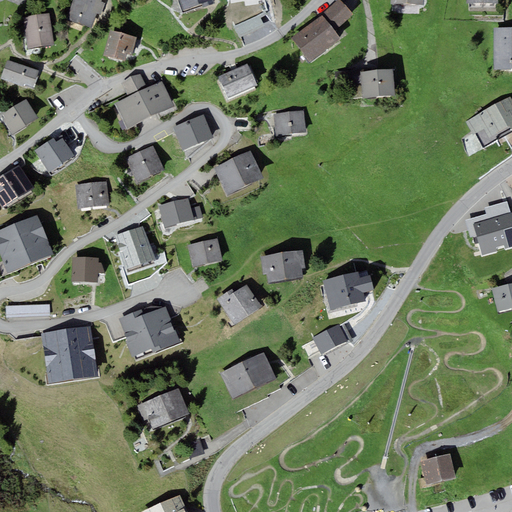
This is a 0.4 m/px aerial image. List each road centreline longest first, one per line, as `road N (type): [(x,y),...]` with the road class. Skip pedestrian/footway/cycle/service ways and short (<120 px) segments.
road 1 (residential): [(0,293),(39,282),(73,247),(187,178),(229,139),(228,123),(202,109),(151,140),(118,148),(92,133),(76,110)]
road 2 (residential): [(511,166),(441,231),(361,356),(224,466),(214,511)]
road 3 (residential): [(76,110),(139,71),(255,47),(319,0)]
road 4 (residential): [(182,286),(74,321),(0,326)]
